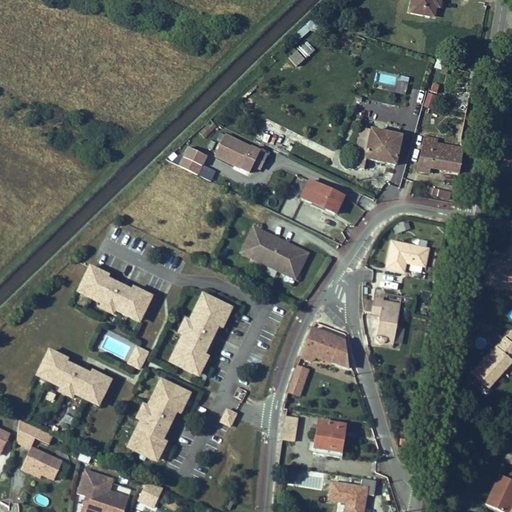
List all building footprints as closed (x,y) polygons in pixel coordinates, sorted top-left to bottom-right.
[(440,17),(443,5),(444,0),(420,0),(417,12),(440,17)] [(299,49),(305,58),(313,52),(306,43),(299,49)] [(295,67),(303,61),(296,51),(288,58),(295,67)] [(441,101),(444,88),(436,86),(432,98),(441,101)] [(368,126),(364,141),(372,143),(376,127),(368,126)] [(364,141),(359,163),(367,165),(371,158),(398,163),(405,133),(376,127),(372,143),(364,141)] [(268,150),(233,132),(223,152),(245,164),(246,161),(250,163),(248,165),(257,170),(268,150)] [(469,154),(443,148),(444,140),(445,136),(430,133),(421,168),(464,177),(469,154)] [(444,140),(443,148),(469,154),(470,145),(444,140)] [(203,172),(213,155),(195,145),(186,163),(203,172)] [(268,167),(275,154),(268,150),(261,163),(268,167)] [(351,198),(317,181),(308,198),(342,215),(351,198)] [(386,183),(382,194),(394,199),(398,188),(386,183)] [(486,183),(483,198),(492,199),(495,184),(486,183)] [(429,188),(427,195),(448,200),(450,193),(429,188)] [(260,201),(274,207),(278,200),(264,194),(260,201)] [(367,209),(371,199),(360,194),(356,204),(367,209)] [(392,226),(395,235),(410,230),(407,221),(392,226)] [(241,251),(295,279),(308,254),(254,226),(241,251)] [(425,266),(428,249),(391,242),(386,269),(404,272),(405,263),(425,266)] [(511,285),(511,259),(490,256),(485,280),(511,285)] [(114,275),(94,265),(84,286),(94,291),(92,295),(106,302),(118,309),(131,315),(133,311),(144,317),(155,296),(136,287),(134,290),(130,298),(107,286),(112,278),(114,275)] [(134,290),(112,278),(107,286),(130,298),(134,290)] [(94,291),(84,286),(82,290),(92,295),(94,291)] [(393,331),(400,333),(403,318),(396,316),(399,301),(382,298),(382,296),(373,294),(370,309),(370,310),(378,312),(374,334),(374,335),(374,336),(374,337),(375,338),(376,339),(377,339),(378,340),(379,340),(380,340),(381,340),(382,339),(383,338),(384,337),(384,336),(392,337),(393,331)] [(204,311),(211,297),(207,295),(200,309),(204,311)] [(227,318),(232,308),(211,297),(204,311),(200,309),(193,322),(186,335),(179,348),(183,350),(176,364),(197,375),(203,365),(207,364),(211,357),(205,353),(196,349),(210,322),(219,327),(225,330),(228,323),(227,318)] [(118,309),(106,302),(104,306),(116,313),(118,309)] [(228,323),(235,310),(232,308),(227,318),(228,323)] [(133,311),(131,315),(142,321),(144,317),(133,311)] [(186,335),(193,322),(188,320),(182,333),(186,335)] [(205,353),(219,327),(210,322),(196,349),(205,353)] [(314,334),(306,354),(317,359),(322,354),(350,365),(347,339),(317,326),(314,334)] [(404,326),(402,341),(409,342),(412,327),(404,326)] [(511,355),(511,341),(508,337),(505,340),(502,337),(470,369),(485,384),(511,359),(510,358),(511,355)] [(140,351),(148,355),(150,352),(139,346),(131,361),(133,363),(140,351)] [(65,369),(69,361),(71,357),(52,347),(41,368),(52,374),(50,378),(63,385),(76,391),(89,398),(90,394),(101,400),(112,379),(94,370),(93,369),(91,373),(87,381),(65,369)] [(176,364),(183,350),(179,348),(172,362),(176,364)] [(142,367),(148,355),(140,351),(133,363),(142,367)] [(91,373),(69,361),(65,369),(87,381),(91,373)] [(297,374),(289,394),(294,396),(307,365),(302,362),(297,374)] [(200,377),(207,364),(203,365),(197,375),(200,377)] [(307,365),(294,396),(299,398),(311,367),(307,365)] [(506,383),(511,376),(511,366),(501,378),(506,383)] [(52,374),(41,368),(39,372),(50,378),(52,374)] [(167,382),(162,380),(156,393),(160,395),(167,382)] [(183,403),(188,393),(167,382),(160,395),(156,393),(149,406),(142,420),(135,433),(139,435),(132,448),(153,460),(158,450),(163,448),(167,441),(161,438),(153,434),(167,407),(175,411),(181,414),(184,407),(183,403)] [(76,391),(63,385),(61,389),(73,395),(76,391)] [(510,404),(511,399),(511,396),(505,392),(501,399),(510,404)] [(184,407),(191,395),(188,393),(183,403),(184,407)] [(101,400),(90,394),(89,398),(99,404),(101,400)] [(142,420),(149,406),(145,404),(138,417),(142,420)] [(161,438),(175,411),(167,407),(153,434),(161,438)] [(235,419),(227,414),(222,423),(231,427),(235,419)] [(292,415),(289,437),(299,439),(302,417),(292,415)] [(39,436),(43,428),(23,417),(20,440),(27,443),(32,433),(39,436)] [(325,421),(320,451),(345,455),(351,426),(325,421)] [(0,452),(3,454),(12,433),(0,427),(0,452)] [(35,446),(39,436),(32,433),(27,443),(35,446)] [(128,446),(132,448),(139,435),(135,433),(128,446)] [(58,479),(66,460),(35,446),(25,468),(33,471),(35,468),(45,473),(58,479)] [(156,461),(163,448),(158,450),(153,460),(156,461)] [(97,474),(98,471),(89,468),(82,492),(90,494),(88,502),(108,509),(107,511),(127,511),(133,495),(113,488),(107,486),(109,478),(97,474)] [(510,508),(511,502),(511,472),(500,468),(495,479),(498,481),(494,491),(489,490),(486,497),(510,508)] [(117,477),(98,471),(97,474),(109,478),(107,486),(113,488),(117,477)] [(336,479),(330,511),(332,511),(352,511),(357,482),(336,479)] [(153,510),(160,491),(142,484),(135,503),(153,510)] [(232,503),(228,500),(223,509),(228,511),(232,503)] [(107,511),(108,509),(88,502),(85,510),(92,511),(107,511)]
